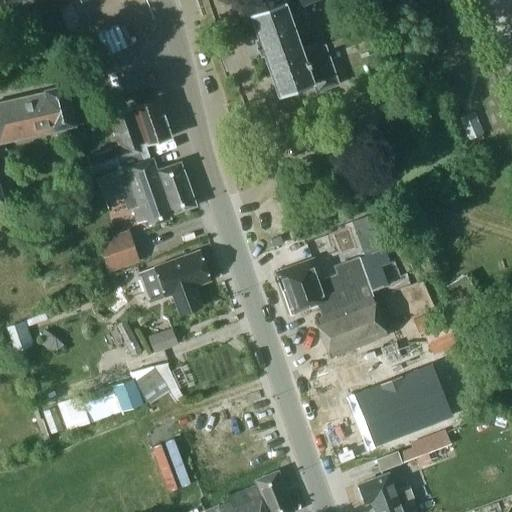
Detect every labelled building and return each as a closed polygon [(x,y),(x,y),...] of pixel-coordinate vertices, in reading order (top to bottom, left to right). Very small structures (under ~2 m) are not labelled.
[(304,9),(302,4),(301,5),(298,0),(285,0),(286,1),(249,14),(258,37),(254,38),(260,54),(263,53),(278,95),(313,83),(316,92),(339,84),(325,44),(303,52),(290,15),(304,9)] [(0,142),(74,125),(65,85),(43,91),(43,92),(0,102),(0,142)] [(118,144),(85,155),(92,174),(149,155),(146,145),(172,136),(159,98),(108,116),(118,144)] [(342,124),(351,144),(390,127),(382,107),(342,124)] [(468,139),(483,133),(474,111),(459,118),(468,139)] [(0,149),(0,201),(4,200),(1,191),(12,188),(1,149),(0,149)] [(116,170),(96,177),(104,200),(122,193),(128,209),(132,208),(137,221),(147,218),(149,224),(173,216),(172,213),(195,205),(180,161),(157,169),(152,158),(127,167),(125,163),(115,167),(116,170)] [(82,174),(80,167),(68,170),(73,187),(85,184),(82,174)] [(372,226),(368,216),(352,221),(356,232),(372,226)] [(140,260),(129,229),(98,240),(109,271),(140,260)] [(211,281),(200,250),(154,267),(164,296),(164,298),(172,295),(179,315),(203,307),(196,286),(211,281)] [(313,318),(329,357),(387,334),(358,257),(334,266),(337,273),(322,279),(314,259),(276,273),(292,313),(317,303),(322,315),(313,318)] [(154,267),(137,272),(147,301),(164,296),(154,267)] [(431,315),(414,322),(418,332),(441,323),(437,313),(431,315)] [(25,320),(7,326),(15,350),(33,345),(25,320)] [(117,320),(110,325),(118,340),(123,337),(122,333),(124,332),(117,320)] [(155,352),(176,341),(170,327),(148,337),(155,352)] [(124,332),(122,333),(123,337),(132,355),(139,351),(128,330),(124,332)] [(458,345),(453,333),(428,344),(433,355),(458,345)] [(389,365),(420,356),(414,338),(384,347),(389,365)] [(432,363),(351,395),(372,447),(452,415),(432,363)] [(155,368),(135,380),(145,396),(149,401),(151,404),(170,392),(165,383),(155,368)] [(124,382),(79,395),(64,401),(65,402),(74,426),(74,428),(108,415),(132,406),(124,382)] [(197,456),(264,437),(261,428),(273,425),(264,392),(185,415),(197,456)] [(65,402),(59,405),(68,428),(74,426),(65,402)] [(55,407),(46,410),(55,432),(64,429),(55,407)] [(380,471),(450,444),(445,429),(410,443),(412,447),(398,453),(397,451),(376,459),(380,471)] [(396,487),(389,469),(358,481),(360,484),(357,488),(360,497),(365,498),(366,500),(373,497),(378,511),(419,511),(413,495),(414,494),(410,482),(396,487)] [(204,511),(289,511),(294,510),(277,470),(254,480),(256,483),(228,495),(230,501),(204,511)]
